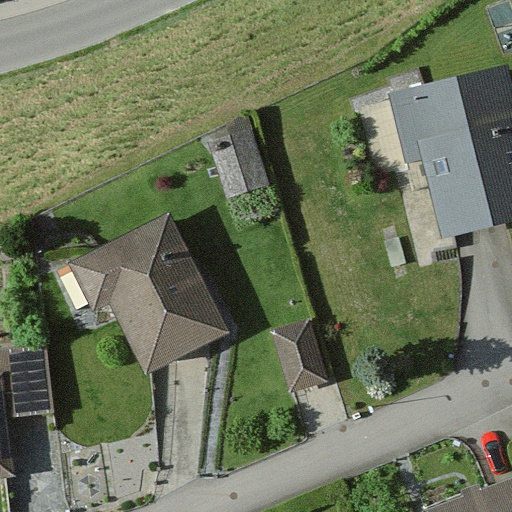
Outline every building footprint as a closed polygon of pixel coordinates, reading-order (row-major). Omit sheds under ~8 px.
[(511,221),(511,158),(487,73),(373,105),(390,165),(419,157),(443,241),(511,221)] [(134,380),(215,342),(158,221),(47,273),(72,325),(101,311),(134,380)] [(320,302),(279,306),(285,364),(326,360),(320,302)] [(0,494),(3,494),(0,456),(0,431),(45,427),(38,347),(0,349),(0,494)] [(511,511),(511,487),(425,511),(511,511)]
